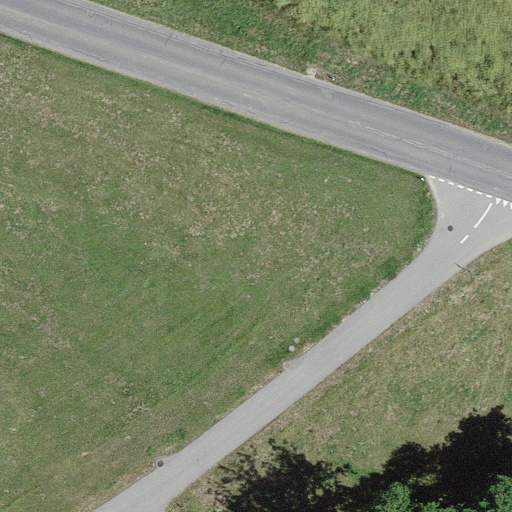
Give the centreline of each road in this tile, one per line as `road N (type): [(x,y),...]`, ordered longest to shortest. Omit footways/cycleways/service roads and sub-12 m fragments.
road 1 (tertiary): [(0,2),(511,173)]
road 2 (residential): [(123,511),(511,195)]
